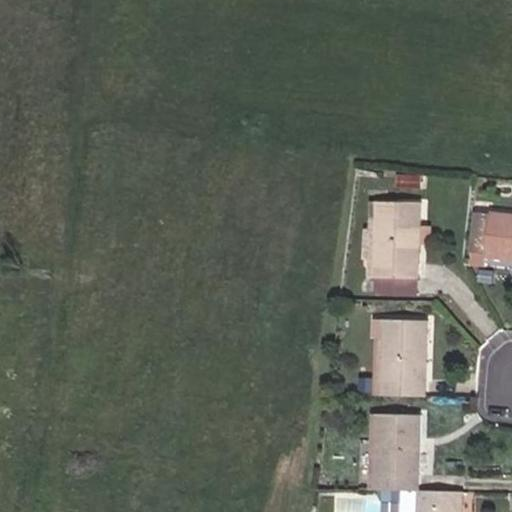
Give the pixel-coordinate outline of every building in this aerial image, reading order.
[(422,189),(423,176),(399,175),(398,188),(422,189)] [(493,214),(494,202),(475,199),(474,211),(476,211),(492,214),(493,214)] [(379,230),(380,202),(372,201),(372,230),(379,230)] [(418,263),(420,226),(423,226),(423,203),(380,202),(379,230),(372,230),(367,230),(367,259),(371,259),(371,277),(421,279),(421,263),(418,263)] [(487,255),(492,214),(476,211),(471,252),(473,253),(487,255)] [(511,216),(493,214),(492,214),(487,255),(487,258),(511,260),(511,257),(511,216)] [(487,258),(487,255),(473,253),(472,266),(486,267),(487,258)] [(384,395),(386,320),(377,319),(377,336),(379,336),(378,395),(384,395)] [(425,380),(426,344),(429,344),(430,320),(386,320),(384,395),(428,396),(428,381),(425,380)] [(418,468),(419,431),(422,431),(423,415),(377,413),(375,491),(381,491),(404,491),(421,492),(421,468),(418,468)] [(403,501),(404,491),(381,491),(381,495),(385,500),(403,501)] [(461,511),(461,508),(464,508),(465,493),(421,492),(404,491),(403,501),(402,511),(461,511)]
